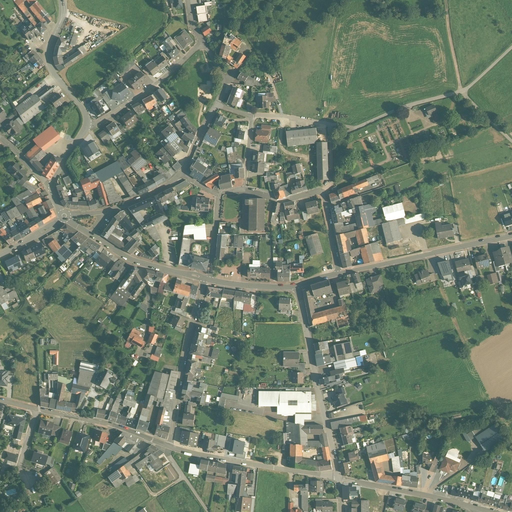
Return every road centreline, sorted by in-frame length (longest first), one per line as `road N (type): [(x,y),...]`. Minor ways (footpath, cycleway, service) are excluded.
road 1 (residential): [(297,285),(339,478)]
road 2 (tertiary): [(339,273),(511,235)]
road 3 (residential): [(169,447),(109,424),(0,401)]
road 4 (residential): [(339,478),(169,447)]
road 5 (residential): [(203,278),(169,447)]
road 6 (residential): [(252,115),(329,124),(331,185),(322,193)]
road 7 (residential): [(86,126),(152,88),(205,44)]
road 8 (residential): [(339,478),(477,508)]
road 9 (tertiary): [(61,0),(47,56),(86,126)]
road 10 (track): [(511,141),(461,91),(511,47)]
road 11 (tertiary): [(91,235),(133,260),(203,278)]
